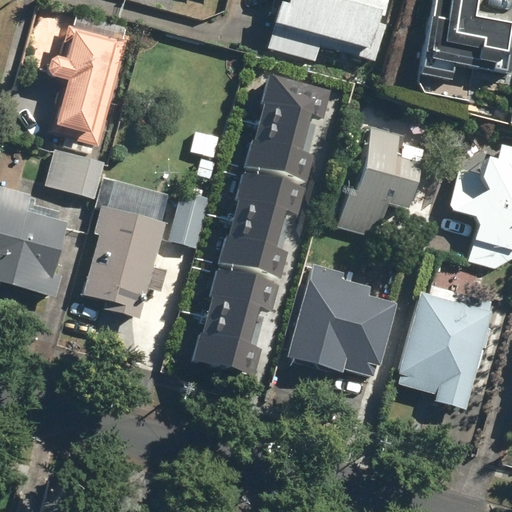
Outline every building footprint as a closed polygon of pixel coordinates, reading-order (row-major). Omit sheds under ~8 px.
[(258,0),(251,26),(353,54),(368,0),(258,0)] [(429,0),(419,60),(503,75),(511,28),(465,20),(468,0),(429,0)] [(40,134),(89,147),(117,43),(61,28),(52,60),(43,63),(41,73),(45,80),(53,82),(40,134)] [(262,78),(237,166),(296,183),(304,154),(289,150),(300,112),(313,115),(320,94),(262,78)] [(326,228),(367,239),(376,206),(397,211),(410,165),(388,159),(394,137),(362,128),(345,193),(336,191),(326,228)] [(190,153),(216,155),(218,137),(191,135),(190,153)] [(510,232),(511,233),(511,150),(490,144),(484,164),(476,162),(472,175),(450,169),(438,212),(469,221),(457,261),(484,269),(501,261),(510,232)] [(38,188),(87,199),(95,164),(45,153),(38,188)] [(237,173),(212,262),(271,278),(279,250),(264,246),(275,207),(288,211),(295,189),(237,173)] [(0,286),(40,297),(60,224),(18,213),(23,196),(0,190),(0,286)] [(159,241),(187,249),(200,200),(172,192),(159,241)] [(93,310),(129,320),(138,289),(152,293),(158,271),(145,267),(157,223),(94,206),(86,234),(91,235),(74,297),(95,303),(93,310)] [(365,378),(385,304),(360,297),(362,288),(334,281),(336,274),(303,265),(278,359),(332,374),(333,369),(365,378)] [(213,270),(188,358),(247,375),(255,347),(239,342),(250,304),(264,308),(270,286),(213,270)] [(424,402),(453,410),(480,313),(410,293),(385,384),(426,396),(424,402)] [(511,350),(504,379),(511,381),(511,388),(503,421),(511,423),(511,350)] [(38,500),(35,511),(67,511),(69,509),(38,500)]
